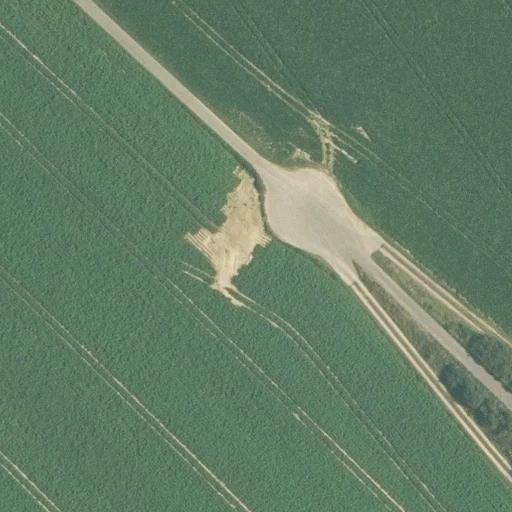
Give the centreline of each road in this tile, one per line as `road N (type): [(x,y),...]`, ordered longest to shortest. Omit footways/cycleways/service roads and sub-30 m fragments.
road 1 (track): [(65,0),(511,422)]
road 2 (track): [(511,489),(323,257),(317,231),(357,238),(511,368)]
